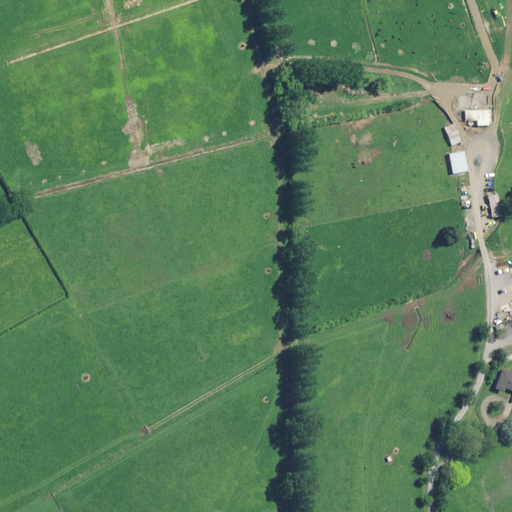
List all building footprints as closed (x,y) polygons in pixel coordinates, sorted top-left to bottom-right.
[(487,123),(489,123),(489,111),(463,110),(463,120),(474,120),(474,126),(487,126),(487,123)] [(460,142),(453,124),(443,128),(450,146),(460,142)] [(466,171),(461,151),(447,154),(451,174),(466,171)] [(464,177),(457,178),(460,189),(466,188),(464,177)] [(499,216),(495,194),(486,196),(490,218),(499,216)] [(471,202),(467,203),(466,195),(461,195),(466,224),(473,223),(470,212),(473,212),(471,202)] [(511,373),(500,369),(493,389),(501,392),(503,388),(511,391),(511,373)]
